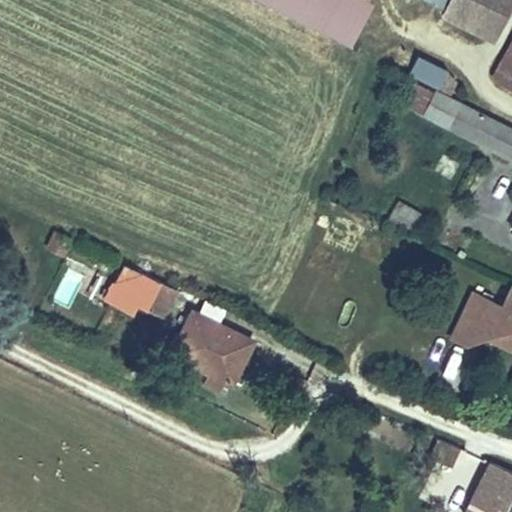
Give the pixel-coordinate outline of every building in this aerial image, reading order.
[(260,0),(348,41),(367,0),(260,0)] [(511,0),(450,0),(440,23),(495,48),(511,11),(511,0)] [(511,43),(491,84),(511,95),(511,43)] [(415,51),(405,71),(436,85),(445,64),(415,51)] [(418,122),(501,160),(511,142),(511,141),(511,129),(432,92),(418,122)] [(511,141),(511,142),(501,160),(511,165),(511,163),(511,141)] [(400,198),(389,214),(409,226),(419,210),(400,198)] [(353,249),(326,237),(283,343),(339,370),(378,285),(344,271),(353,249)] [(179,283),(126,259),(106,302),(138,317),(145,302),(166,311),(179,283)] [(466,267),(455,263),(447,280),(457,285),(466,267)] [(511,346),(511,288),(473,271),(443,332),(463,343),(471,327),(511,346)] [(187,305),(166,347),(221,373),(230,354),(240,358),(251,334),(187,305)] [(468,507),(476,511),(498,511),(511,474),(511,469),(485,455),(468,507)] [(511,511),(511,474),(498,511),(511,511)]
